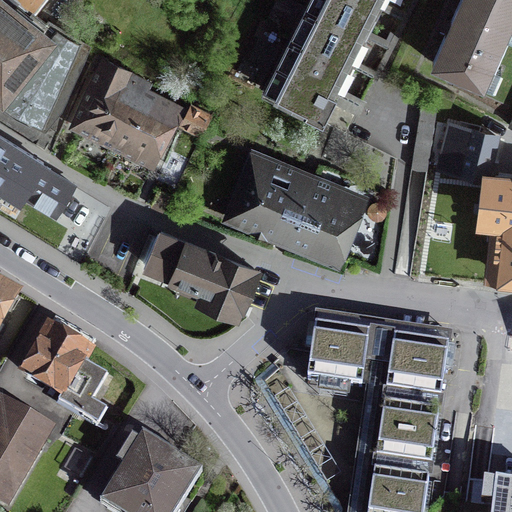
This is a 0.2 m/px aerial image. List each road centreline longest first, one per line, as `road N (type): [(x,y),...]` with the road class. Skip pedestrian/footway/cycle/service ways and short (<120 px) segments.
road 1 (residential): [(201,394),(269,328),(297,269),(511,308)]
road 2 (residential): [(0,254),(117,327),(201,394)]
road 3 (residential): [(201,394),(280,511)]
